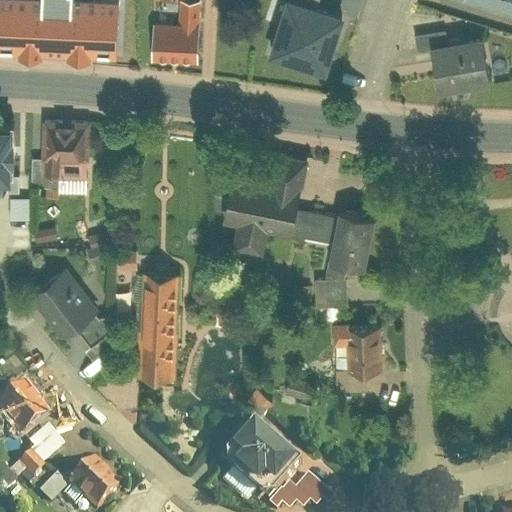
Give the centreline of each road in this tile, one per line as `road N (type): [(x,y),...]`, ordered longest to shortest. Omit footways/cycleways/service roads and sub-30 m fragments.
road 1 (residential): [(421,499),(422,131)]
road 2 (primary): [(364,126),(134,93),(0,85)]
road 3 (residential): [(40,343),(203,511)]
road 4 (residential): [(364,126),(401,0)]
